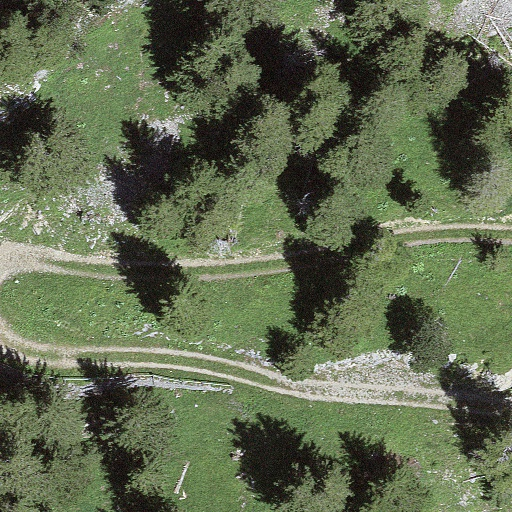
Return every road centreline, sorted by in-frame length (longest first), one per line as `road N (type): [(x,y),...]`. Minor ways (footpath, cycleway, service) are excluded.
road 1 (track): [(0,334),(14,347),(71,357),(200,359),(338,390),(511,404)]
road 2 (track): [(511,236),(433,236),(298,261),(80,267),(0,260)]
